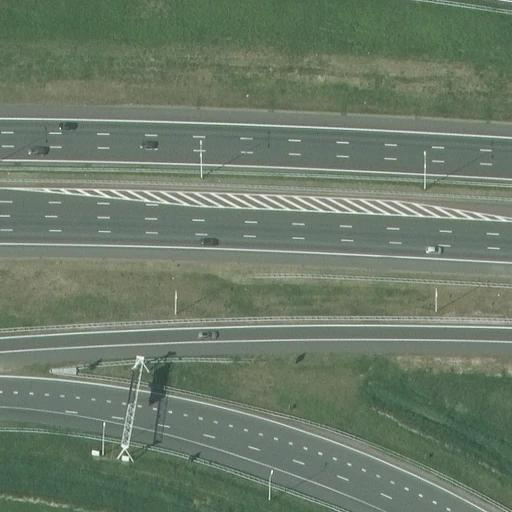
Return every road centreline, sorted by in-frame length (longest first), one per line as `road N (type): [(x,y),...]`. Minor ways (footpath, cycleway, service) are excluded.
road 1 (motorway): [(0,348),(372,332),(511,339)]
road 2 (motorway): [(511,161),(0,142)]
road 3 (motorway): [(0,225),(511,244)]
road 4 (motorway): [(0,395),(155,410),(231,428),(352,467),(446,511)]
